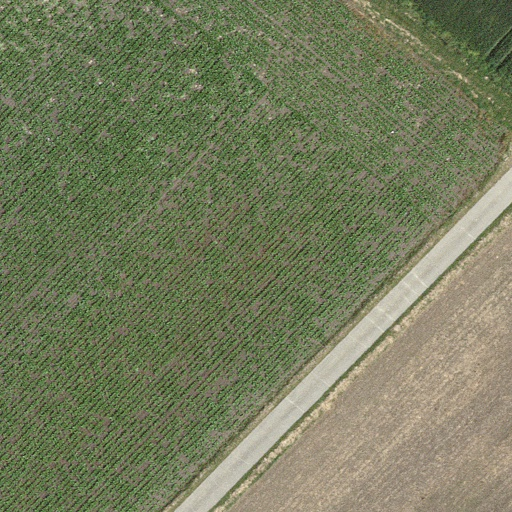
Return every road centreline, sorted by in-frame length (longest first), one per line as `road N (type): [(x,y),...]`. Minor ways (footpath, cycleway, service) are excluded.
road 1 (track): [(186,511),(511,180)]
road 2 (track): [(388,0),(511,101)]
